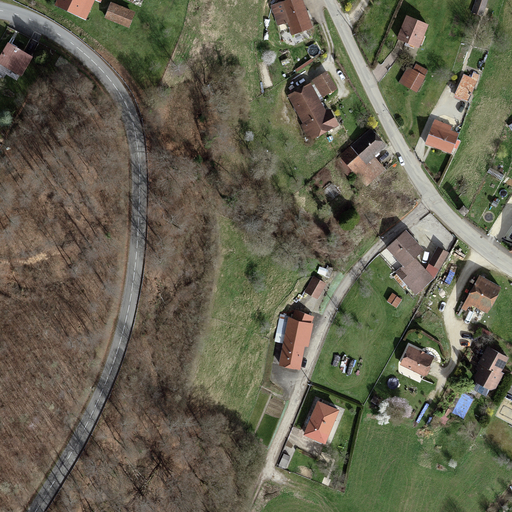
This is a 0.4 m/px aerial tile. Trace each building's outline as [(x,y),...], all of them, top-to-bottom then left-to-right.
[(57,0),(55,6),(83,18),(91,0),(96,0),(98,1),(98,0),(57,0)] [(301,0),(288,0),(280,3),(285,17),(292,34),(311,27),(301,0)] [(476,0),(473,12),(481,15),(486,0),(476,0)] [(280,3),(270,7),(275,20),(285,17),(280,3)] [(110,4),(105,16),(129,25),(134,14),(110,4)] [(407,16),(398,38),(417,47),(427,24),(407,16)] [(309,57),(319,54),(316,43),(306,46),(309,57)] [(8,44),(0,56),(0,61),(21,74),(30,57),(8,44)] [(424,75),(408,66),(399,81),(416,90),(424,75)] [(326,73),(317,79),(326,93),(335,88),(326,73)] [(463,75),(461,80),(474,86),(479,75),(474,73),(471,78),(463,75)] [(454,94),(468,100),(474,86),(461,80),(454,94)] [(315,136),(337,124),(329,110),(323,114),(319,108),(322,107),(309,84),(289,95),(305,124),(308,122),(315,136)] [(434,119),(425,143),(451,152),(458,133),(450,130),(452,126),(434,119)] [(309,139),(315,136),(308,122),(305,124),(302,126),(309,139)] [(324,133),(333,151),(351,141),(342,124),(324,133)] [(385,145),(371,128),(350,147),(351,148),(342,157),(352,169),(367,185),(386,170),(373,155),(385,145)] [(348,172),(352,169),(342,157),(337,161),(348,172)] [(389,179),(365,199),(370,205),(365,209),(374,220),(385,211),(395,223),(413,208),(402,195),(396,188),(389,179)] [(396,188),(402,195),(407,191),(401,184),(396,188)] [(325,193),(330,200),(339,193),(333,186),(325,193)] [(475,199),(465,216),(489,231),(499,214),(475,199)] [(463,205),(459,210),(464,214),(468,209),(463,205)] [(408,230),(406,232),(405,231),(387,247),(404,265),(401,267),(407,274),(402,279),(408,286),(426,270),(413,256),(422,248),(409,235),(411,233),(408,230)] [(438,247),(429,262),(439,267),(448,252),(438,247)] [(426,270),(408,286),(415,293),(433,277),(439,267),(429,262),(426,270)] [(407,274),(401,267),(395,272),(397,274),(402,279),(407,274)] [(397,274),(394,277),(405,289),(408,286),(402,279),(397,274)] [(466,299),(487,311),(500,287),(478,276),(466,299)] [(306,290),(317,296),(325,283),(314,277),(306,290)] [(288,317),(280,364),(299,368),(307,324),(309,324),(312,316),(296,310),(293,319),(288,317)] [(273,340),(281,342),(288,315),(280,314),(273,340)] [(401,363),(424,374),(432,357),(409,346),(401,363)] [(502,373),(499,371),(507,357),(488,346),(479,362),(480,362),(482,363),(479,369),(475,376),(477,381),(490,388),(494,386),(502,373)] [(395,388),(399,380),(390,377),(387,385),(395,388)] [(450,414),(462,420),(473,398),(461,392),(450,414)] [(318,401),(304,433),(324,441),(337,409),(318,401)] [(284,453),(278,465),(284,467),(290,456),(284,453)]
